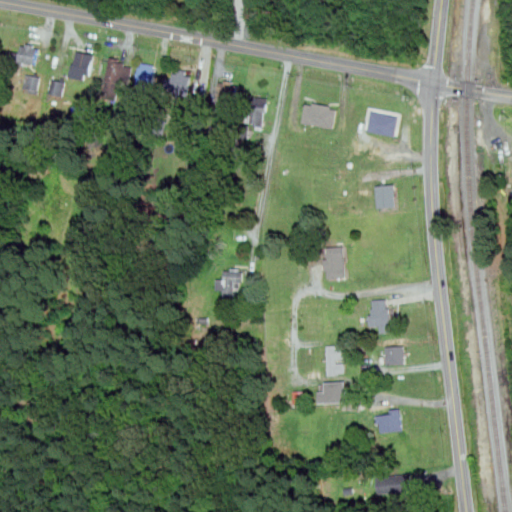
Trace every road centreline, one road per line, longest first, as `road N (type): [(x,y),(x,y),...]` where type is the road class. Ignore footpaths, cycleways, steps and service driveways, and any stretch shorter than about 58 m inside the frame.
road 1 (tertiary): [(0,0),(511,96)]
road 2 (residential): [(467,511),(433,205),(444,0)]
